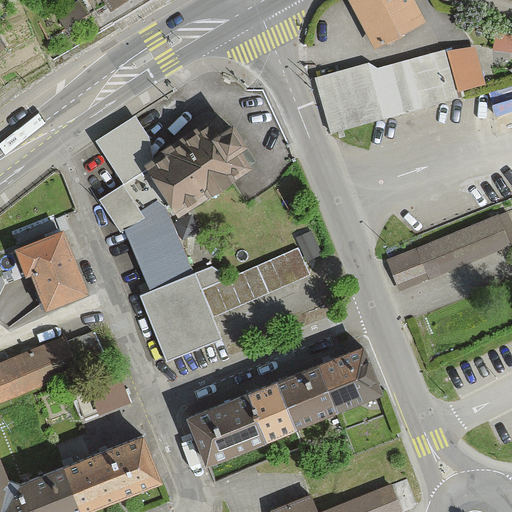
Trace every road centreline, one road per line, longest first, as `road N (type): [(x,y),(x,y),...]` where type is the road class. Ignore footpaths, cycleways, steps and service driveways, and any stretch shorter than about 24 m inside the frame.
road 1 (tertiary): [(378,310),(251,0)]
road 2 (residential): [(45,127),(154,399)]
road 3 (primary): [(250,0),(45,127)]
road 4 (residential): [(378,310),(154,399)]
road 5 (tertiary): [(450,484),(378,310)]
road 6 (residential): [(154,399),(192,494),(191,511)]
